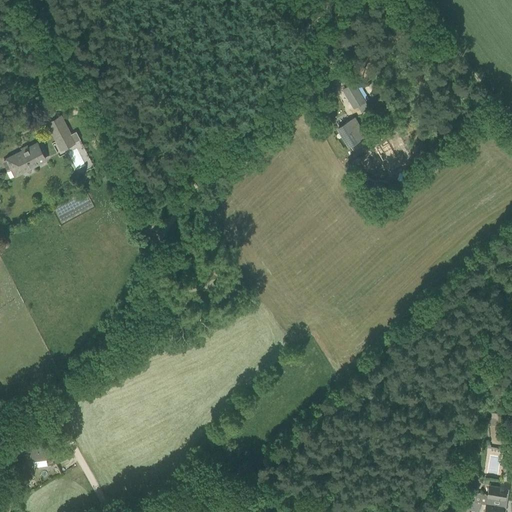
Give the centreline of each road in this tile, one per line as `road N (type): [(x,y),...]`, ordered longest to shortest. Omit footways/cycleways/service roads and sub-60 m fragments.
road 1 (track): [(72,374),(110,334),(188,193),(335,0)]
road 2 (track): [(359,511),(303,482),(239,476)]
